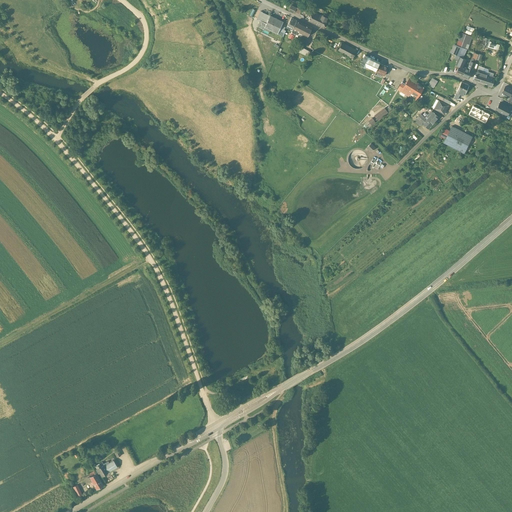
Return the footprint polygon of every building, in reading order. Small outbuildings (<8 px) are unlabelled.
[(328,18),(312,11),(308,20),(324,27),(328,18)] [(282,22),(270,16),(266,25),(274,28),(273,30),(278,32),(282,22)] [(292,18),(287,27),(292,30),(293,28),(297,20),(292,18)] [(312,28),(297,20),(293,28),(308,35),(312,28)] [(469,35),(461,32),(456,45),(464,49),(469,35)] [(500,44),(489,41),(488,46),(498,49),(500,44)] [(303,44),(299,42),(296,50),(305,54),(307,50),(301,47),(303,44)] [(356,49),(342,43),(339,50),(352,57),(356,49)] [(456,45),(454,44),(451,52),(456,55),(459,56),(463,57),(466,49),(464,49),(456,45)] [(380,61),(370,57),(371,57),(365,54),(361,63),(376,70),(379,63),(380,61)] [(463,57),(459,56),(458,60),(456,63),(459,64),(463,66),(466,59),(463,57)] [(388,66),(379,63),(376,70),(376,71),(375,74),(373,77),(378,79),(378,77),(380,78),(382,74),(384,75),(385,74),(388,66)] [(463,66),(459,64),(456,72),(462,74),(465,67),(463,66)] [(488,68),(479,65),(477,70),(476,72),(475,75),(473,80),(492,86),(495,76),(493,75),(494,72),(488,70),(488,68)] [(468,68),(465,67),(462,74),(469,77),(472,70),(468,68)] [(422,85),(410,77),(406,84),(403,88),(410,92),(415,95),(422,85)] [(435,85),(438,80),(432,77),(429,82),(435,85)] [(468,84),(461,81),(457,91),(460,93),(464,94),(469,84),(468,84)] [(401,82),(397,88),(401,91),(403,88),(406,84),(401,82)] [(511,87),(506,85),(503,91),(511,95),(509,99),(511,100),(511,87)] [(448,104),(439,99),(435,107),(444,112),(448,104)] [(509,115),(511,108),(511,103),(511,105),(501,100),(496,110),(509,115)] [(384,108),(375,115),(378,119),(387,112),(384,108)] [(430,116),(428,114),(425,117),(423,115),(419,119),(428,128),(439,116),(439,117),(439,116),(434,112),(430,116)] [(372,118),(366,122),(368,126),(375,122),(372,118)] [(455,127),(452,126),(444,141),(464,152),(472,136),(455,127)] [(106,465),(109,471),(117,467),(114,461),(108,464),(106,465)] [(109,471),(106,465),(104,466),(103,465),(101,465),(100,462),(94,465),(96,468),(98,473),(100,472),(102,476),(107,473),(107,472),(109,471)] [(90,476),(94,483),(96,488),(103,485),(100,480),(96,473),(90,476)]
